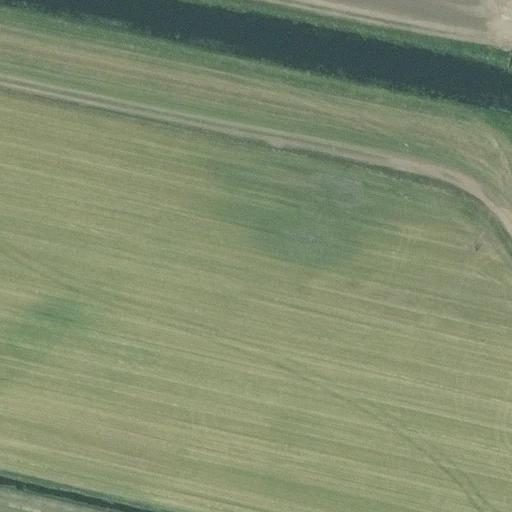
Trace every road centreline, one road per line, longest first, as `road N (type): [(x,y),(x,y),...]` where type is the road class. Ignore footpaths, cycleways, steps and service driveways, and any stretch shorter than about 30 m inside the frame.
road 1 (track): [(511,212),(469,162),(0,54)]
road 2 (track): [(511,35),(472,45),(254,0)]
